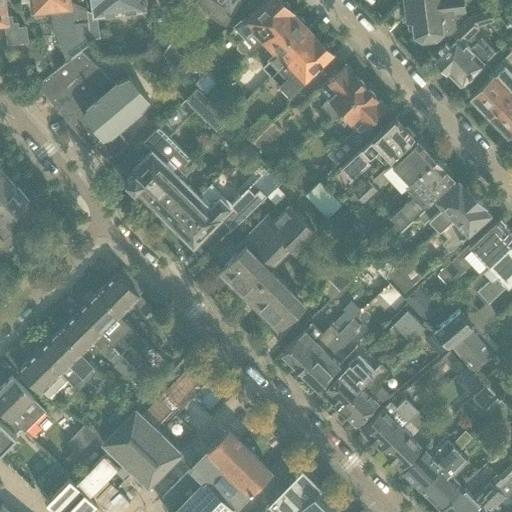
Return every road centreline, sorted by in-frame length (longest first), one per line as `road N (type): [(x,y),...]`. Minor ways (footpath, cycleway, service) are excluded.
road 1 (residential): [(102,230),(390,511)]
road 2 (residential): [(511,193),(324,0)]
road 3 (residential): [(0,102),(102,230)]
road 4 (residential): [(102,230),(0,330)]
